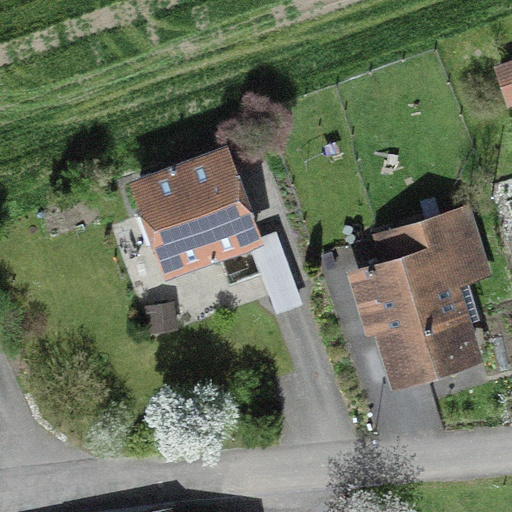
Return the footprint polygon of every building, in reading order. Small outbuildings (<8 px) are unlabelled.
[(511,103),(511,56),(494,62),(509,105),(511,103)] [(250,240),(265,235),(228,137),(129,173),(143,209),(135,212),(147,243),(156,240),(167,271),(250,240)] [(380,253),(345,264),(366,331),(374,328),(391,384),(484,355),(473,318),(480,315),(469,279),(491,272),(469,200),(373,230),(380,253)] [(265,235),(250,240),(276,310),(303,300),(277,230),(265,235)] [(149,330),(179,326),(175,298),(146,302),(149,330)] [(175,511),(173,502),(120,511),(175,511)]
